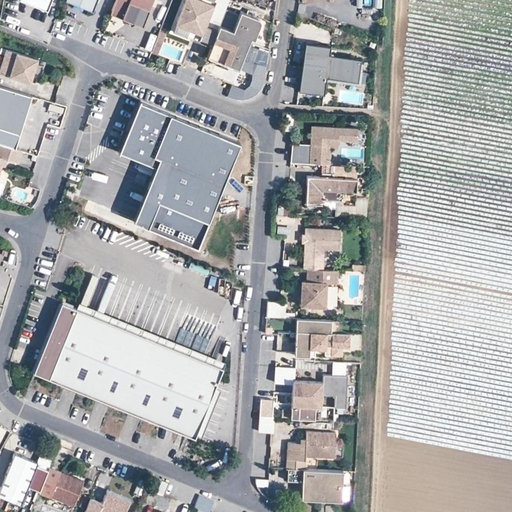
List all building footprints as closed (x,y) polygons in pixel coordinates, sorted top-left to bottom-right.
[(20,0),(47,11),(51,0),(20,0)] [(116,0),(111,14),(121,18),(122,17),(128,19),(136,23),(142,25),(151,0),(116,0)] [(214,4),(205,0),(184,0),(181,9),(185,11),(183,16),(178,14),(173,27),(200,38),(205,25),(214,4)] [(239,15),(226,9),(219,25),(232,30),(239,15)] [(213,43),(207,56),(238,69),(251,38),(254,39),(261,21),(260,18),(241,10),(239,15),(232,30),(219,25),(218,29),(213,43)] [(218,29),(205,25),(200,38),(213,43),(218,29)] [(200,38),(173,27),(172,30),(199,41),(200,38)] [(166,34),(160,32),(152,53),(158,55),(166,34)] [(303,39),(296,86),(321,90),(323,77),(324,74),(355,78),(357,60),(358,56),(327,51),(329,43),(303,39)] [(37,55),(6,45),(0,62),(0,69),(29,79),(37,55)] [(324,74),(323,77),(358,82),(361,61),(357,60),(355,78),(324,74)] [(30,94),(0,84),(0,127),(18,133),(30,94)] [(155,166),(133,221),(198,247),(239,142),(140,104),(121,152),(155,166)] [(357,126),(311,124),(310,142),(290,141),(289,160),(329,162),(330,145),(337,145),(338,138),(357,139),(357,126)] [(0,142),(13,146),(18,133),(0,127),(0,142)] [(0,161),(2,156),(5,157),(28,164),(31,152),(13,146),(0,142),(0,161)] [(357,166),(334,165),(334,175),(357,176),(357,166)] [(334,175),(308,173),(306,202),(322,203),(322,197),(343,198),(344,189),(357,190),(358,176),(357,176),(334,175)] [(340,227),(304,226),(304,232),(303,240),(303,266),(306,266),(322,266),(323,246),(339,246),(340,227)] [(189,261),(187,267),(206,273),(208,268),(189,261)] [(325,304),(326,280),(336,280),(337,267),(322,266),(306,266),(306,279),(301,279),(300,287),(300,295),(300,303),(325,304)] [(142,334),(77,307),(63,301),(56,316),(83,327),(138,350),(142,334)] [(286,301),(267,301),(267,315),(286,315),(286,301)] [(144,328),(80,302),(77,307),(142,334),(144,328)] [(330,328),(331,317),(295,315),(294,334),(298,334),(298,339),(294,339),(293,354),(308,355),(308,346),(318,346),(319,342),(325,342),(331,342),(331,353),(341,353),(342,343),(342,329),(349,329),(349,323),(340,322),(340,329),(330,328)] [(83,327),(56,316),(48,337),(55,340),(51,347),(50,346),(48,345),(46,346),(45,346),(43,347),(34,370),(62,381),(83,327)] [(138,350),(83,327),(62,381),(116,403),(137,350),(138,350)] [(223,361),(144,328),(142,334),(221,366),(223,361)] [(221,366),(142,334),(138,350),(193,372),(215,381),(221,366)] [(55,340),(48,337),(43,347),(45,346),(46,346),(48,345),(50,346),(51,347),(55,340)] [(193,372),(138,350),(137,350),(116,403),(171,426),(193,372)] [(275,363),(293,364),(293,352),(276,352),(275,363)] [(215,381),(193,372),(171,426),(193,435),(195,432),(213,386),(215,381)] [(345,405),(346,373),(323,373),(323,377),(322,393),(334,393),(334,405),(345,405)] [(323,377),(292,377),(291,402),(299,402),(298,415),(322,415),(322,393),(323,377)] [(219,389),(213,386),(195,432),(201,434),(219,389)] [(258,430),(270,430),(271,415),(259,414),(258,430)] [(336,430),(305,429),(305,437),(299,436),(299,441),(287,440),(286,466),(287,466),(302,467),(304,467),(304,454),(335,455),(336,430)] [(36,462),(14,453),(0,486),(0,494),(20,503),(27,487),(39,492),(47,471),(35,466),(36,462)] [(302,479),(302,467),(287,466),(287,479),(302,479)] [(341,499),(342,469),(304,467),(302,467),(302,479),(301,497),(341,499)] [(83,482),(59,472),(48,468),(47,471),(39,492),(38,494),(49,498),(73,508),(83,482)] [(90,499),(84,511),(125,511),(130,500),(106,490),(101,503),(90,499)] [(198,493),(194,505),(209,511),(213,499),(198,493)]
